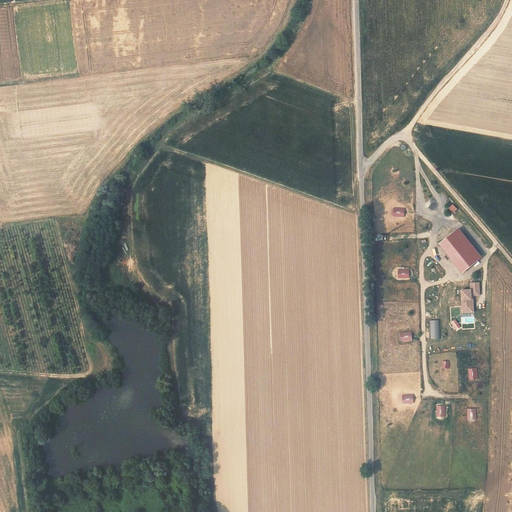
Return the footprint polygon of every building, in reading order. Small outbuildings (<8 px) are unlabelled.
[(452,204),(448,208),(453,213),(458,209),(452,204)] [(403,217),(403,208),(391,208),(392,218),(403,217)] [(447,229),(437,236),(440,241),(439,242),(460,273),(481,257),(459,226),(450,233),(447,229)] [(409,279),(409,269),(397,270),(398,279),(409,279)] [(479,282),(470,283),(471,289),(462,290),(462,307),(466,306),(466,312),(474,312),(473,295),(480,295),(479,282)] [(456,332),(462,328),(456,318),(450,322),(456,332)] [(439,319),(430,320),(431,339),(440,338),(439,319)] [(400,342),(412,341),(411,332),(400,332),(400,342)] [(477,368),(468,368),(469,380),(478,379),(477,368)] [(402,404),(413,404),(414,395),(402,394),(402,404)] [(437,417),(447,416),(447,405),(437,405),(437,417)] [(467,408),(468,419),(477,419),(477,408),(467,408)]
